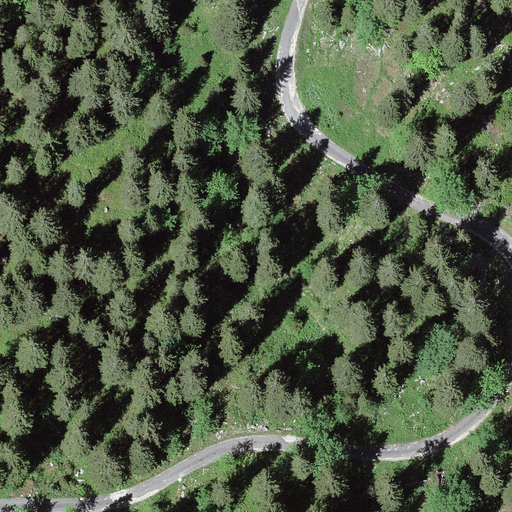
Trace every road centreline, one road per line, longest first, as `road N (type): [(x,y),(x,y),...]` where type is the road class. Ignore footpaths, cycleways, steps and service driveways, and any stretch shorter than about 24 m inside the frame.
road 1 (track): [(511,373),(471,422),(418,449),(234,445),(114,501),(0,506)]
road 2 (track): [(301,0),(284,70),(285,99),(299,124),(365,172),(479,227),(511,253)]
